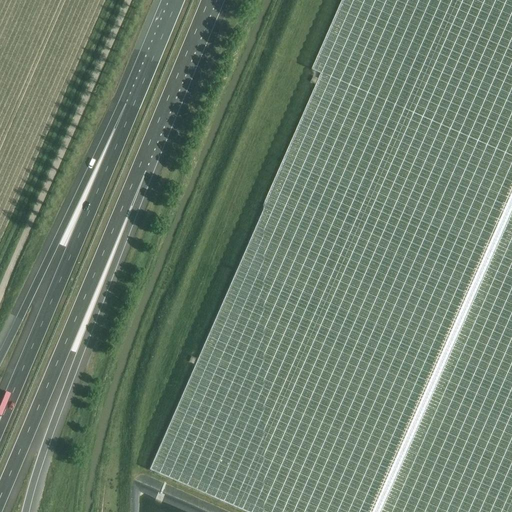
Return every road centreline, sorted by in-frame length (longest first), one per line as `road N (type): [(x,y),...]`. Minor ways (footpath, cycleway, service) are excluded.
road 1 (motorway): [(26,511),(138,169)]
road 2 (motorway): [(0,496),(138,169)]
road 3 (motorway): [(131,109),(0,420)]
road 4 (unclassified): [(0,293),(128,0)]
road 5 (motorway): [(131,109),(0,358)]
road 6 (motorway): [(138,169),(208,0)]
